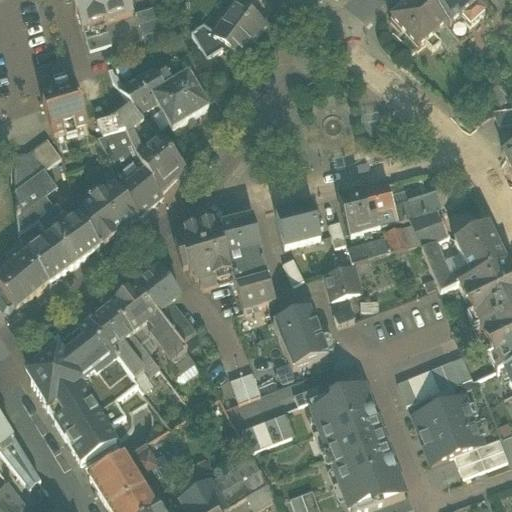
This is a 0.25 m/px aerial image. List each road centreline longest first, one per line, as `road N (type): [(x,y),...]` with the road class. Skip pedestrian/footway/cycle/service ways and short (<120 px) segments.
road 1 (residential): [(168,222),(469,156)]
road 2 (residential): [(325,40),(168,222)]
road 3 (residential): [(168,222),(0,351)]
road 4 (unknown): [(249,397),(146,239)]
road 5 (residential): [(325,40),(469,156)]
road 6 (residential): [(419,511),(355,341)]
road 7 (residential): [(0,384),(78,511)]
